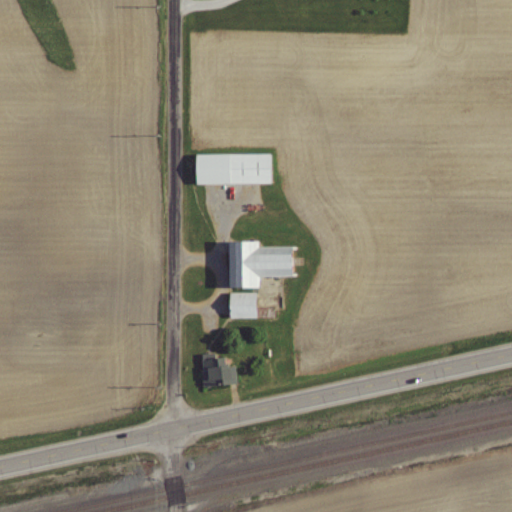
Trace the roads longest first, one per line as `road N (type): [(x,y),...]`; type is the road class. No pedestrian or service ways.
road 1 (primary): [(0,468),(511,355)]
road 2 (tertiary): [(172,511),(171,0)]
